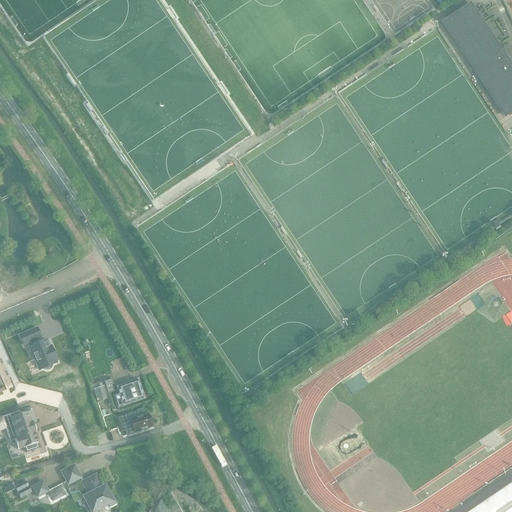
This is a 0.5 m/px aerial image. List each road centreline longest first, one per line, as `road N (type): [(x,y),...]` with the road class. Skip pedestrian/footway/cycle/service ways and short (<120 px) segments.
road 1 (secondary): [(250,511),(108,255)]
road 2 (secondary): [(108,255),(0,96)]
road 3 (unclassified): [(0,316),(81,279),(108,255)]
